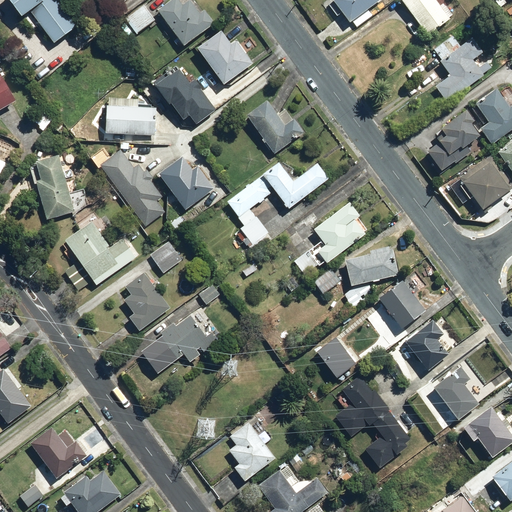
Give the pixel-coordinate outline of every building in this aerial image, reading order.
[(76,27),(55,0),(5,0),(20,19),(28,13),(52,45),(76,27)] [(184,47),(214,23),(205,12),(200,16),(188,0),(181,6),(176,0),(173,0),(156,14),(177,39),(173,42),(178,48),(182,45),(184,47)] [(381,0),(330,0),(350,25),(352,23),(356,29),(373,16),(369,10),(381,0)] [(449,20),(434,0),(399,0),(399,1),(425,37),(449,20)] [(158,20),(145,4),(124,20),(137,36),(158,20)] [(493,69),(463,25),(431,46),(442,61),(439,63),(449,78),(434,88),(444,102),(493,69)] [(220,32),(196,50),(223,86),(252,64),(245,54),(248,52),(238,39),(230,45),(220,32)] [(0,111),(14,105),(0,77),(0,62),(1,62),(0,60),(0,111)] [(197,82),(183,64),(160,81),(186,115),(191,111),(196,117),(217,100),(201,79),(197,82)] [(490,146),(511,128),(511,96),(511,95),(505,100),(498,91),(475,108),(488,124),(479,131),(490,146)] [(108,99),(106,133),(154,135),(155,106),(138,105),(138,100),(108,99)] [(267,102),(245,117),(273,156),(304,135),(285,108),(276,114),(267,102)] [(55,118),(41,105),(29,118),(42,131),(55,118)] [(474,124),(465,111),(439,131),(444,138),(436,144),(443,154),(433,162),(441,173),(455,163),(457,165),(474,153),(469,146),(480,138),(471,126),(474,124)] [(511,142),(497,154),(511,174),(511,142)] [(121,150),(99,166),(143,229),(166,213),(157,200),(163,196),(141,165),(135,170),(121,150)] [(482,212),(511,187),(511,183),(489,155),(454,182),(469,201),(472,199),(482,212)] [(182,157),(158,176),(186,212),(214,189),(195,166),(191,168),(182,157)] [(58,158),(29,169),(48,220),(77,210),(58,158)] [(278,163),(261,176),(288,210),(327,179),(316,165),(293,183),(278,163)] [(261,177),(225,202),(243,227),(239,229),(251,247),(269,235),(251,210),(273,195),(261,177)] [(215,203),(209,196),(195,207),(200,214),(215,203)] [(361,218),(349,203),(313,231),(320,241),(293,261),(304,275),(316,266),(318,268),(324,263),(326,266),(366,234),(356,222),(361,218)] [(115,238),(98,215),(63,241),(94,282),(131,254),(118,236),(115,238)] [(182,259),(168,241),(148,256),(163,275),(182,259)] [(350,288),(397,275),(390,247),(368,253),(369,256),(344,262),(350,288)] [(340,283),(330,270),(314,283),(324,295),(340,283)] [(171,307),(143,272),(124,287),(130,296),(123,301),(133,314),(128,318),(139,332),(171,307)] [(426,285),(417,272),(377,300),(399,332),(425,314),(411,295),(426,285)] [(221,294),(214,284),(198,296),(205,306),(221,294)] [(368,284),(353,289),(344,295),(352,310),(375,293),(368,284)] [(160,334),(162,336),(149,347),(167,369),(182,356),(189,364),(200,355),(196,350),(199,348),(204,353),(218,341),(211,332),(205,337),(188,316),(176,327),(173,323),(160,334)] [(431,321),(405,344),(429,371),(448,354),(436,341),(443,335),(431,321)] [(397,338),(387,327),(361,349),(371,361),(397,338)] [(470,379),(460,366),(432,388),(459,423),(480,406),(463,385),(470,379)] [(32,407),(4,368),(0,371),(0,417),(6,425),(32,407)] [(410,440),(361,373),(339,389),(350,405),(330,420),(346,441),(366,427),(376,441),(361,452),(376,472),(409,448),(405,443),(410,440)] [(511,443),(511,433),(491,407),(461,430),(471,443),(476,440),(491,460),(511,443)] [(275,459),(248,422),(228,437),(235,447),(228,453),(238,467),(233,471),(242,483),(275,459)] [(52,429),(30,445),(56,480),(86,458),(67,433),(59,439),(52,429)] [(511,492),(511,461),(497,473),(511,492)] [(75,511),(98,511),(120,495),(102,471),(90,481),(87,477),(58,498),(66,508),(70,505),(75,511)] [(301,511),(327,494),(316,479),(296,494),(280,472),(257,488),(273,511),(271,511),(301,511)] [(27,508),(43,496),(34,485),(18,497),(27,508)] [(472,511),(461,496),(439,511),(472,511)]
